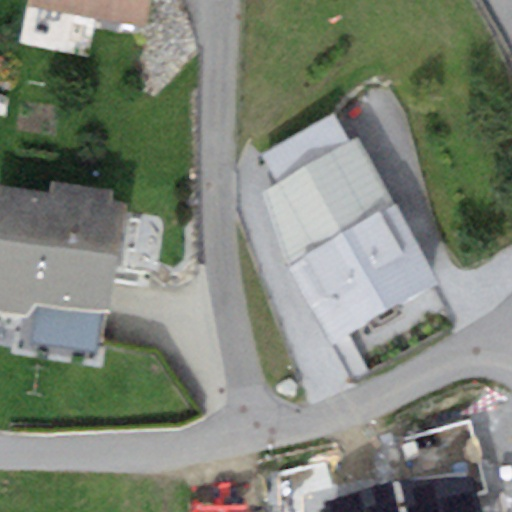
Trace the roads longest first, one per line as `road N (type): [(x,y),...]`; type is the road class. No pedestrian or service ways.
road 1 (residential): [(263,440),(220,243),(251,0)]
road 2 (residential): [(263,440),(511,329)]
road 3 (residential): [(0,463),(96,470),(263,440)]
